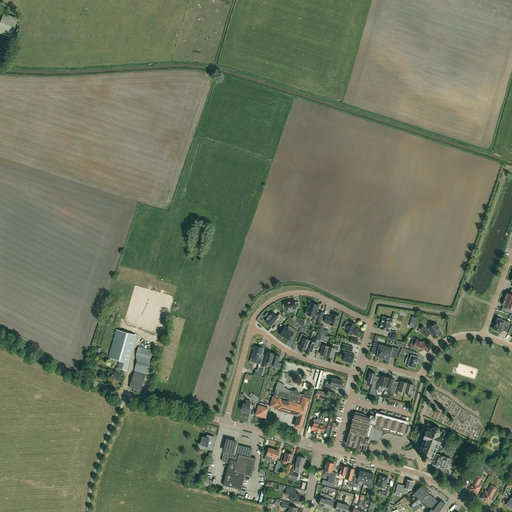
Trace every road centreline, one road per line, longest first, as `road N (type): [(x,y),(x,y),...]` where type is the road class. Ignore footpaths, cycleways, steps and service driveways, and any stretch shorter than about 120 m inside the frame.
road 1 (residential): [(361,360),(371,324),(306,292),(272,299),(253,322)]
road 2 (tertiary): [(476,511),(416,473),(334,451)]
road 3 (residential): [(361,360),(421,375),(446,341),(482,337)]
road 4 (tertiary): [(126,397),(0,338)]
road 5 (unclassified): [(86,511),(92,474),(126,397)]
